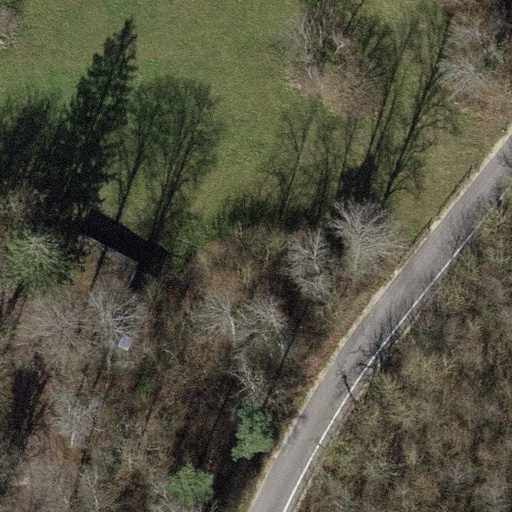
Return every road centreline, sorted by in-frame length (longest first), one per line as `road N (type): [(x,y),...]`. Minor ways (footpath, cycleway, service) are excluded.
road 1 (track): [(273,511),(331,408),(511,166)]
road 2 (track): [(26,511),(45,448),(1,275)]
